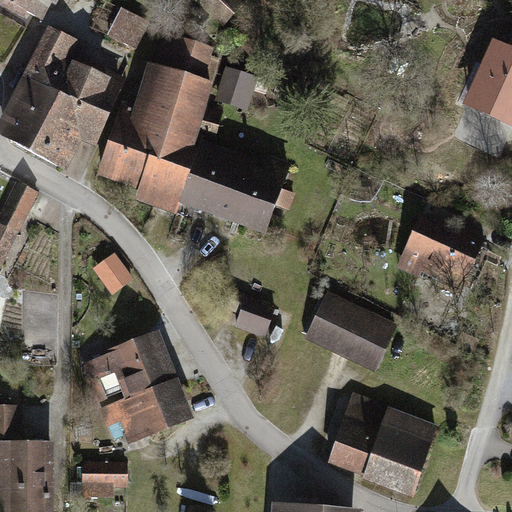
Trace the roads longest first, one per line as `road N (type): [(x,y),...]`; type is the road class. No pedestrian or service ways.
road 1 (residential): [(0,154),(75,197),(141,255),(255,426),(313,471),(391,511)]
road 2 (residential): [(460,511),(511,321)]
